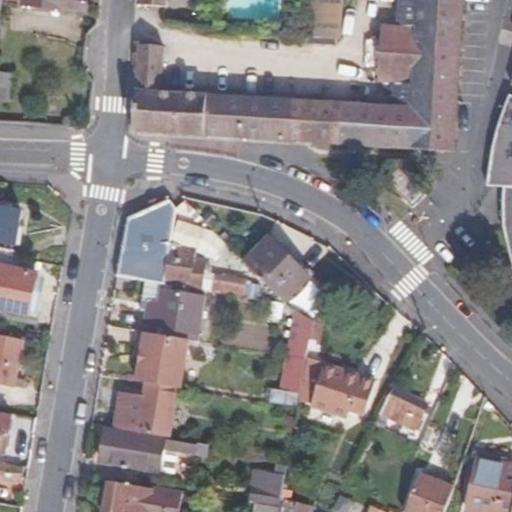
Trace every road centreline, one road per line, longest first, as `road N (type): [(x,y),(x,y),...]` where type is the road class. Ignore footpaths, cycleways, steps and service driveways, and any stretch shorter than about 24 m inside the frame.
road 1 (residential): [(511,381),(333,211),(248,174),(103,159)]
road 2 (residential): [(103,159),(49,511)]
road 3 (unknown): [(114,35),(356,59)]
road 4 (residential): [(116,0),(103,159)]
